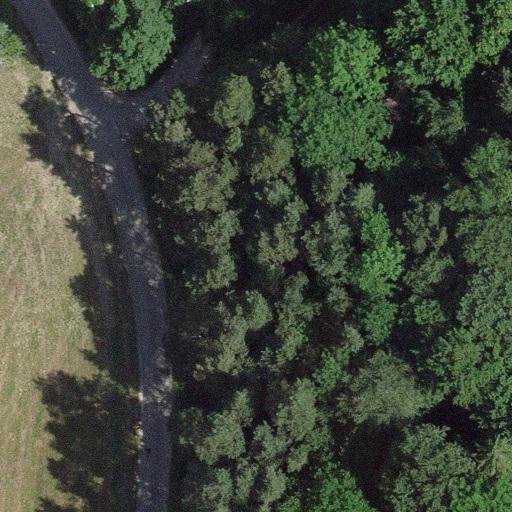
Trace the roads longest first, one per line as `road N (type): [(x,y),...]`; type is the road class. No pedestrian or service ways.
road 1 (track): [(25,0),(102,124),(129,186),(150,291),(151,511)]
road 2 (track): [(102,124),(236,91),(296,57),(354,0)]
